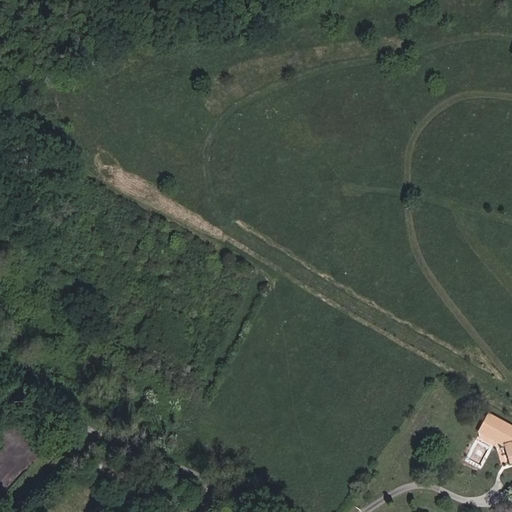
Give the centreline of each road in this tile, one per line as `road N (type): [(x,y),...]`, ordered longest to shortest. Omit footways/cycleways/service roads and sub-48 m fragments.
road 1 (unclassified): [(303,511),(99,419)]
road 2 (residential): [(14,511),(99,419)]
road 3 (unclassified): [(99,419),(0,349)]
